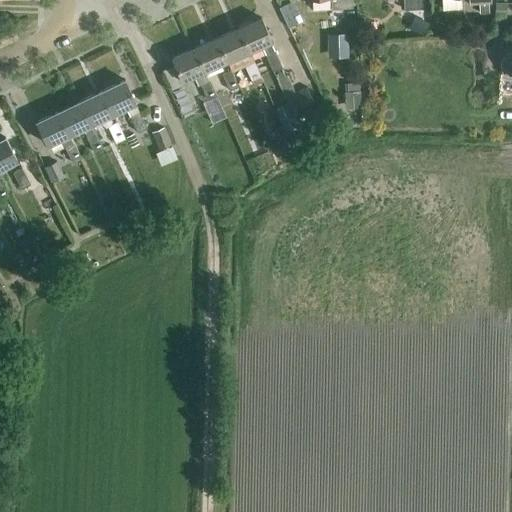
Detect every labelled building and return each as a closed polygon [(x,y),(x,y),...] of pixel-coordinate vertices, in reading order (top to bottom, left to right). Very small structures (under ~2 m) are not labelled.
[(351,0),(338,0),(339,9),(352,8),(351,0)] [(403,0),(404,10),(424,9),(423,0),(403,0)] [(491,3),(491,0),(441,0),(442,10),(461,9),(460,0),(468,0),(469,4),(478,4),(479,14),(489,13),(488,3),(491,3)] [(494,4),(494,22),(506,22),(506,4),(494,4)] [(414,17),(408,28),(423,36),(429,25),(414,17)] [(261,18),(238,28),(249,52),(262,46),(273,72),(282,68),(271,42),(272,42),(261,18)] [(249,52),(238,28),(216,38),(227,62),(240,56),(251,81),(261,77),(249,52)] [(352,30),(332,32),(333,55),(353,54),(352,30)] [(205,71),(227,62),(216,38),(194,48),(205,71)] [(205,71),(194,48),(172,58),(182,81),(196,75),(207,100),(217,96),(205,71)] [(231,70),(222,74),(229,91),(239,87),(231,70)] [(113,114),(126,108),(137,133),(146,129),(135,104),(124,80),(102,91),(113,114)] [(359,83),(344,84),(345,109),(360,109),(359,83)] [(294,116),(295,120),(298,119),(300,124),(308,120),(305,115),(307,115),(310,122),(322,116),(307,86),(284,98),(294,116)] [(113,114),(102,91),(80,101),(91,125),(92,124),(113,114)] [(91,125),(80,101),(58,111),(69,135),(70,135),(82,129),(94,153),(103,149),(92,124),(91,125)] [(69,135),(58,111),(36,122),(47,145),(61,139),(72,163),(81,159),(70,135),(69,135)] [(294,116),(281,122),(285,132),(298,125),(295,120),(294,116)] [(116,143),(125,139),(117,122),(108,126),(116,143)] [(164,127),(151,132),(159,152),(172,146),(164,127)] [(134,134),(126,137),(131,147),(138,144),(134,134)] [(5,138),(0,140),(0,169),(17,160),(5,138)] [(64,178),(56,161),(44,167),(51,184),(64,178)] [(30,184),(21,169),(12,173),(21,189),(30,184)] [(56,205),(46,186),(33,192),(43,211),(56,205)]
